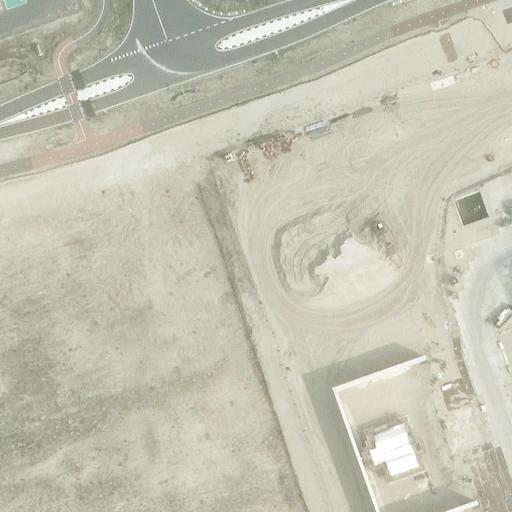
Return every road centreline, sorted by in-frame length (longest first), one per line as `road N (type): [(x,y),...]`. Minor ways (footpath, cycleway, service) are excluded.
road 1 (unclassified): [(177,75),(295,34),(361,0)]
road 2 (unclassified): [(0,130),(75,113),(177,75)]
road 3 (unclassified): [(345,0),(279,11),(170,52)]
road 4 (unclassified): [(170,52),(0,118)]
